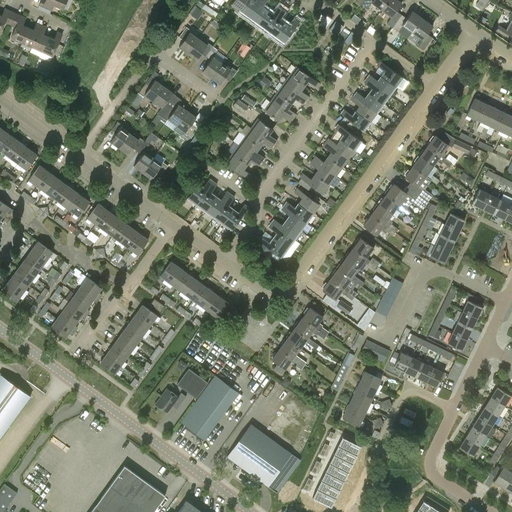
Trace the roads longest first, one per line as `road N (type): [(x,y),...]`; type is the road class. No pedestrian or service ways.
road 1 (residential): [(228,263),(267,292),(289,289),(435,85)]
road 2 (tertiary): [(247,511),(0,328)]
road 3 (residential): [(260,200),(372,41)]
road 4 (residential): [(346,511),(409,386),(457,407)]
road 5 (residential): [(85,160),(157,57),(211,92)]
road 6 (residential): [(489,511),(431,469),(457,407)]
road 7 (residential): [(24,210),(127,291)]
